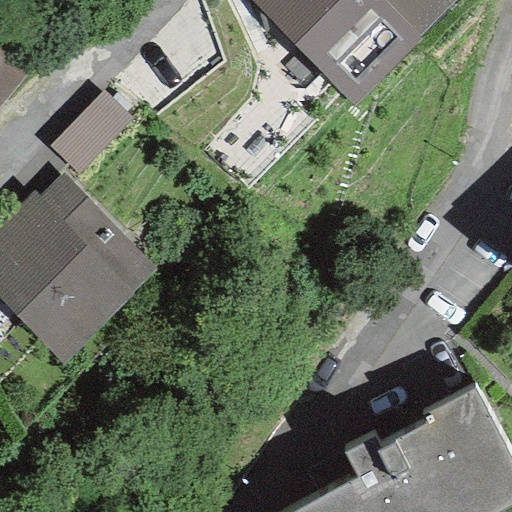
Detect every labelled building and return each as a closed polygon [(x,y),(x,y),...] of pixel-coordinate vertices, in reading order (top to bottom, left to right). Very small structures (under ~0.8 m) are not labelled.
[(249,0),(354,104),(418,40),(374,0),(249,0)] [(374,0),(418,40),(457,0),(374,0)] [(0,104),(24,75),(0,54),(0,104)] [(101,91),(48,145),(78,175),(134,120),(101,91)] [(0,300),(61,365),(155,270),(62,173),(38,196),(32,191),(0,223),(0,300)] [(502,511),(511,507),(511,462),(474,390),(422,415),(426,423),(394,440),(395,443),(382,449),(375,437),(344,454),(359,479),(297,511),(502,511)]
